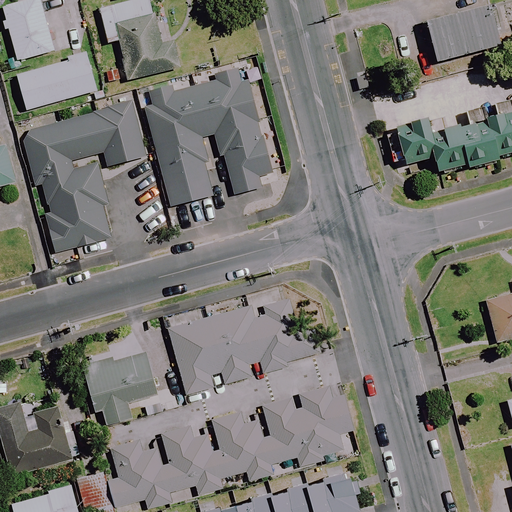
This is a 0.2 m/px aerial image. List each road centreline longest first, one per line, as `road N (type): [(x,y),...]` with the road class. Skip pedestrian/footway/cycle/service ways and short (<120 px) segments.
road 1 (residential): [(0,323),(351,225)]
road 2 (residential): [(427,511),(358,248)]
road 3 (residential): [(293,0),(351,225)]
road 4 (residential): [(511,208),(358,248)]
